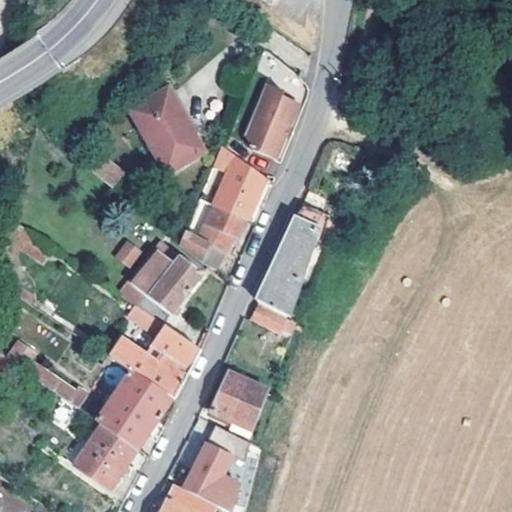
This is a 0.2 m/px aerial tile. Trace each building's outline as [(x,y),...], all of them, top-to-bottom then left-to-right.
[(285,93),(267,85),(245,137),(251,150),(276,161),(298,104),(283,97),(285,93)] [(201,155),(166,92),(130,112),(164,174),(201,155)] [(87,169),(111,189),(122,176),(98,157),(87,169)] [(264,178),(235,158),(214,206),(246,219),(264,178)] [(246,219),(214,206),(198,243),(184,237),(183,237),(180,246),(192,255),(199,262),(206,250),(215,255),(217,251),(225,254),(233,236),(237,238),(246,219)] [(340,225),(321,215),(302,206),(301,206),(282,247),(256,302),(281,314),(306,259),(309,249),(325,258),(340,225)] [(23,228),(9,218),(2,286),(15,295),(23,228)] [(131,266),(139,249),(126,243),(117,260),(131,266)] [(136,307),(163,325),(178,304),(201,274),(165,245),(133,286),(145,295),(136,307)] [(133,286),(122,297),(136,307),(145,295),(133,286)] [(273,331),(281,317),(259,306),(252,321),(273,331)] [(201,352),(163,325),(136,307),(128,318),(156,338),(151,346),(164,357),(157,367),(121,343),(110,359),(130,372),(131,372),(172,400),(174,401),(188,376),(201,352)] [(17,343),(6,360),(23,372),(30,362),(35,356),(17,343)] [(30,362),(23,372),(67,403),(74,392),(30,362)] [(172,400),(131,372),(96,422),(101,425),(137,450),(172,400)] [(254,428),(269,392),(229,374),(210,417),(228,426),(231,418),(254,428)] [(78,387),(74,392),(67,403),(78,409),(88,394),(78,387)] [(137,450),(101,425),(73,466),(109,492),(137,450)] [(209,445),(183,491),(217,508),(223,511),(233,511),(239,488),(222,479),(234,456),(246,462),(251,443),(223,429),(215,448),(209,445)] [(214,511),(217,508),(183,491),(176,487),(162,511),(214,511)]
